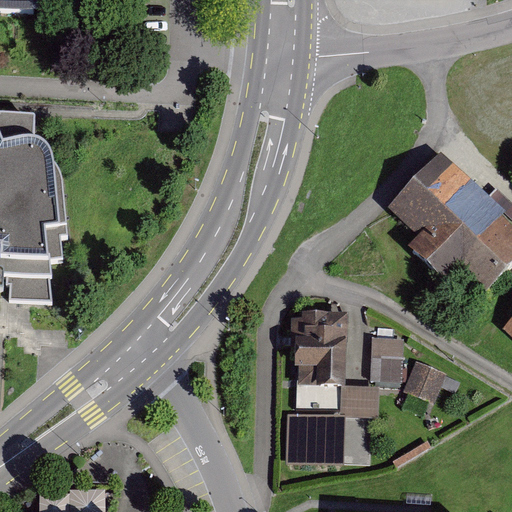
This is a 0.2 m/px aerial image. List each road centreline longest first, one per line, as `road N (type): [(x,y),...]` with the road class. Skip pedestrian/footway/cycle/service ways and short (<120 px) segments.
road 1 (secondary): [(152,365),(208,305),(262,221),(303,55)]
road 2 (secondary): [(261,55),(222,215),(130,341)]
road 3 (residential): [(511,30),(433,46),(303,55)]
road 4 (secondary): [(0,485),(152,365)]
road 5 (secondary): [(130,341),(0,451)]
road 6 (residential): [(233,511),(204,439),(152,365)]
